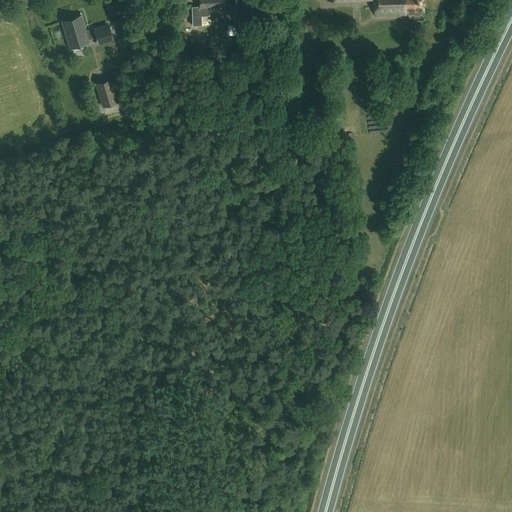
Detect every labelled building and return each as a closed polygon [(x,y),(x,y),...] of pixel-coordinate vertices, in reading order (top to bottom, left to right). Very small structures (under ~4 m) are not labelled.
[(199,0),(200,6),(223,6),(224,9),(230,9),(230,0),(199,0)] [(327,0),(328,1),(339,0),(374,0),(375,14),(424,13),(424,0),(327,0)] [(113,39),(112,37),(109,28),(111,27),(110,26),(109,27),(108,24),(94,29),(95,31),(87,33),(80,12),(79,12),(80,15),(63,20),(61,21),(61,22),(62,22),(64,27),(63,27),(64,31),(65,30),(67,37),(66,37),(67,41),(68,41),(69,46),(69,47),(71,47),(72,49),(82,46),(82,43),(86,42),(87,42),(89,41),(88,39),(96,37),(98,41),(99,44),(113,39)] [(111,79),(95,84),(102,106),(117,101),(111,79)] [(110,116),(112,121),(124,117),(122,112),(110,116)]
